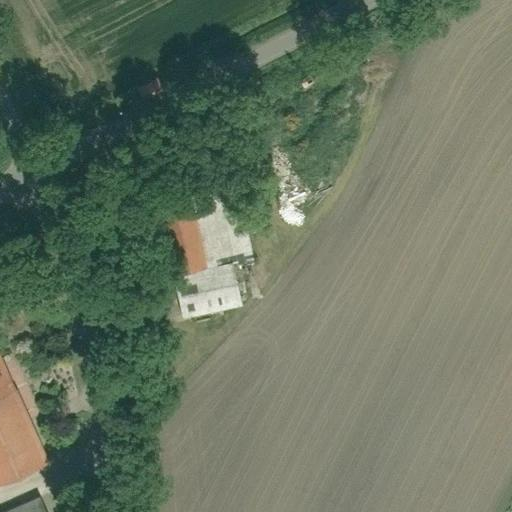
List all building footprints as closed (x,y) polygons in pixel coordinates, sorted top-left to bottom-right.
[(195,199),(170,206),(186,266),(211,260),(199,212),(195,199)] [(249,199),(199,212),(211,260),(261,247),(249,199)] [(239,259),(191,272),(201,311),(249,299),(239,259)] [(4,344),(0,345),(0,479),(52,457),(4,344)] [(52,511),(46,496),(7,511),(52,511)]
